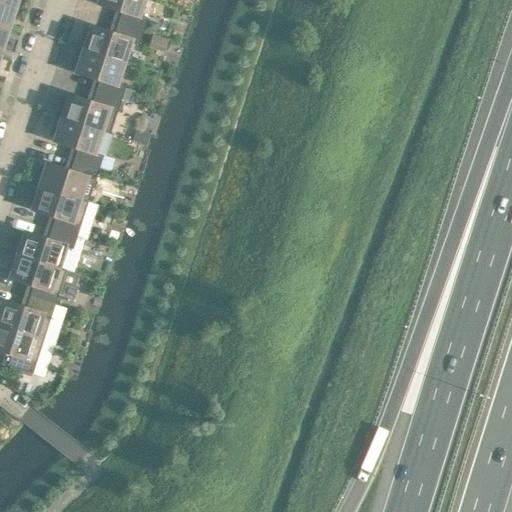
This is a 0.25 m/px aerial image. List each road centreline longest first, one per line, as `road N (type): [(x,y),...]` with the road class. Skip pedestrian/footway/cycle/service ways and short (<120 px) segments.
road 1 (motorway): [(511,66),(380,440),(343,511)]
road 2 (motorway): [(511,172),(406,511)]
road 3 (residential): [(0,167),(57,0)]
